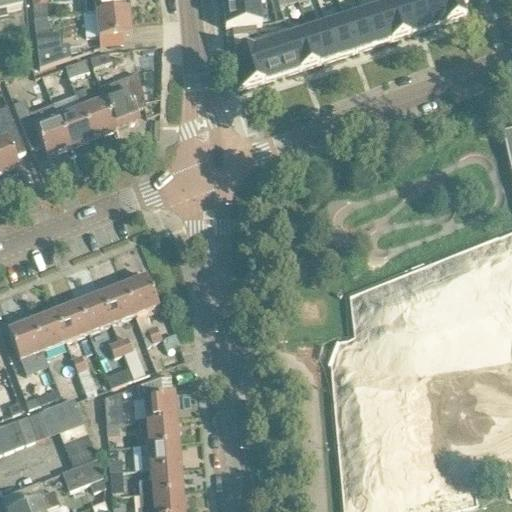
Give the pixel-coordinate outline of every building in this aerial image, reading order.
[(0,0),(0,15),(21,11),(17,0),(0,0)] [(84,0),(86,16),(128,12),(126,0),(84,0)] [(258,0),(221,0),(225,31),(232,31),(241,30),(256,28),(261,28),(258,0)] [(285,0),(276,0),(279,8),(287,6),(285,0)] [(398,0),(392,0),(378,4),(391,43),(410,37),(399,3),(398,0)] [(416,0),(407,0),(399,3),(410,37),(427,32),(416,0)] [(438,0),(416,0),(427,32),(446,26),(438,0)] [(466,0),(438,0),(446,26),(465,19),(461,5),(467,3),(466,0)] [(378,4),(360,10),(373,49),(391,43),(378,4)] [(360,10),(342,16),(354,55),(373,49),(360,10)] [(98,41),(111,39),(131,37),(128,12),(86,16),(83,17),(85,40),(98,39),(98,41)] [(342,16),(323,23),(324,27),(335,62),(354,55),(342,16)] [(324,27),(306,33),(318,67),(335,62),(324,27)] [(256,28),(241,30),(242,38),(257,37),(256,28)] [(241,30),(232,31),(233,39),(242,38),(241,30)] [(306,33),(287,39),(299,73),(318,67),(306,33)] [(287,39),(252,50),(263,85),(299,73),(287,39)] [(62,43),(36,46),(39,71),(70,61),(68,46),(62,47),(62,43)] [(237,71),(231,73),(237,93),(263,85),(252,50),(233,57),(237,71)] [(108,56),(89,62),(93,72),(112,65),(108,56)] [(69,81),(69,82),(89,76),(85,63),(65,70),(69,81)] [(124,83),(135,113),(146,111),(138,77),(124,83)] [(124,83),(99,92),(104,103),(115,134),(139,124),(135,113),(124,83)] [(74,96),(75,99),(80,112),(92,142),(115,134),(104,103),(91,108),(84,92),(75,96),(74,96)] [(75,99),(53,108),(58,121),(69,151),(92,142),(80,112),(75,99)] [(24,104),(13,108),(24,135),(31,154),(41,149),(46,160),(69,151),(58,121),(53,108),(29,117),(24,104)] [(0,184),(12,180),(9,175),(19,171),(14,160),(25,156),(18,137),(7,110),(0,113),(0,184)] [(146,280),(124,289),(135,319),(158,310),(146,280)] [(124,289),(101,297),(113,328),(135,319),(124,289)] [(113,328),(101,297),(78,306),(90,337),(113,328)] [(55,315),(67,345),(90,337),(78,306),(55,315)] [(33,324),(44,354),(67,345),(55,315),(33,324)] [(33,324),(10,333),(7,334),(19,364),(44,354),(33,324)] [(151,331),(147,333),(152,347),(162,344),(156,329),(151,331)] [(127,340),(119,343),(125,358),(131,376),(142,372),(136,354),(133,355),(127,340)] [(119,343),(108,347),(114,362),(125,358),(119,343)] [(97,398),(81,358),(73,361),(89,401),(97,398)] [(174,399),(154,400),(144,401),(146,425),(176,422),(174,399)] [(36,402),(26,406),(29,413),(39,409),(36,402)] [(83,427),(73,402),(39,415),(48,440),(59,436),(83,427)] [(18,406),(8,410),(11,419),(21,415),(18,406)] [(39,415),(28,419),(37,445),(48,440),(39,415)] [(123,416),(104,418),(105,428),(118,427),(124,427),(123,416)] [(37,445),(28,419),(16,424),(26,449),(37,445)] [(176,422),(146,425),(148,450),(178,447),(176,422)] [(26,449),(16,424),(5,428),(14,453),(26,449)] [(88,439),(83,427),(59,436),(63,449),(88,439)] [(106,440),(108,440),(118,439),(118,427),(105,428),(106,440)] [(14,453),(5,428),(0,429),(0,449),(3,458),(14,453)] [(92,451),(88,439),(63,449),(68,461),(92,451)] [(148,450),(140,450),(142,474),(150,473),(180,471),(178,447),(148,450)] [(73,473),(81,470),(97,464),(92,451),(68,461),(73,473)] [(97,464),(81,470),(73,473),(62,477),(67,491),(69,496),(90,488),(93,496),(106,492),(102,483),(98,464),(97,464)] [(122,465),(108,466),(109,477),(123,476),(122,465)] [(180,471),(150,473),(151,484),(139,485),(140,498),(182,495),(180,471)] [(109,477),(110,497),(124,496),(122,476),(124,476),(123,476),(109,477)] [(1,501),(5,511),(51,511),(58,509),(52,494),(44,498),(39,486),(1,501)] [(140,498),(141,511),(183,511),(182,495),(140,498)]
